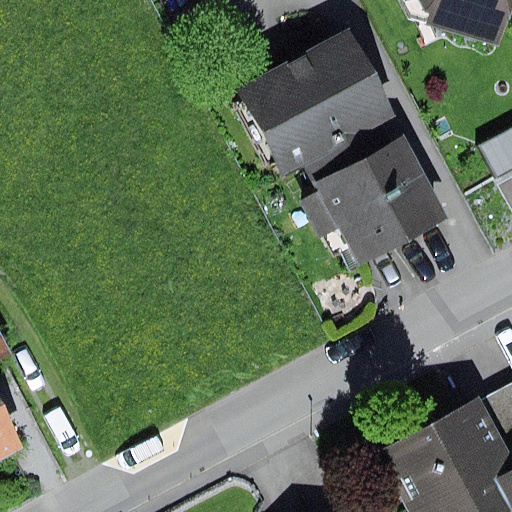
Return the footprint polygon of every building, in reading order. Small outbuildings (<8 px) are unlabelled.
[(395,0),(410,23),(483,42),(493,0),(395,0)] [(324,40),(224,101),(277,186),(376,125),(324,40)] [(511,126),(483,141),(498,173),(511,165),(511,126)] [(390,148),(310,189),(347,260),(427,219),(390,148)] [(0,346),(0,453),(17,445),(0,411),(0,368),(9,364),(0,346)] [(511,375),(465,400),(497,463),(511,455),(511,375)] [(465,400),(363,451),(393,511),(407,511),(412,510),(412,511),(484,511),(488,510),(471,477),(497,463),(465,400)] [(511,511),(511,455),(497,463),(471,477),(488,510),(484,511),(511,511)]
